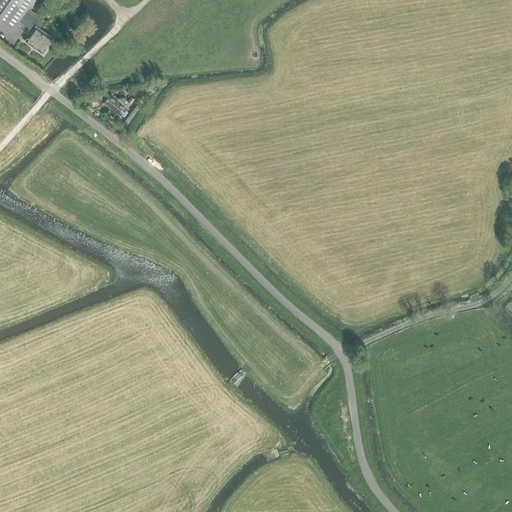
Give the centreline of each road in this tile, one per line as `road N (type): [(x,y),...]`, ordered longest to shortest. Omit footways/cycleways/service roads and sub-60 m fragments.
road 1 (unclassified): [(394,511),(362,463),(348,375),(335,346),(145,165),(0,54)]
road 2 (track): [(51,91),(145,0)]
